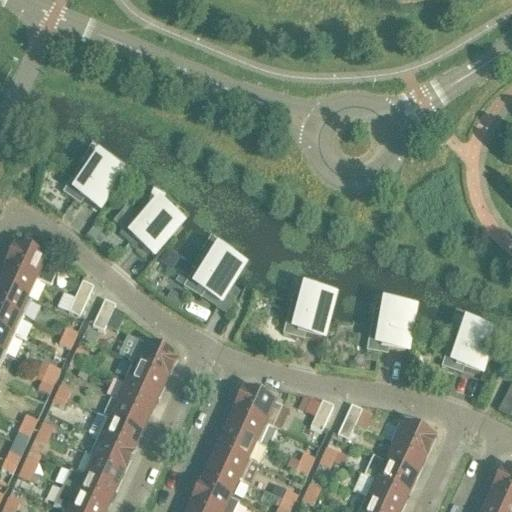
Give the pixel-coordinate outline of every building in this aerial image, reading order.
[(97,212),(122,175),(101,161),(95,169),(85,162),(62,195),(80,208),(83,203),(97,212)] [(151,258),(180,224),(161,208),(155,215),(145,207),(118,238),(134,252),(138,247),(151,258)] [(86,238),(94,243),(98,237),(102,233),(94,228),(86,238)] [(16,247),(6,269),(39,284),(39,285),(49,290),(58,271),(56,267),(27,254),(28,252),(16,247)] [(218,305),(242,267),(220,254),(215,262),(204,255),(182,289),(200,301),(204,296),(218,305)] [(6,269),(0,280),(0,288),(30,303),(31,302),(26,300),(34,283),(39,285),(39,284),(6,269)] [(81,285),(73,282),(68,293),(76,297),(81,285)] [(82,312),(92,290),(82,285),(81,285),(76,297),(71,307),(82,312)] [(0,288),(0,311),(22,321),(30,303),(0,288)] [(320,341),(332,298),(307,292),(305,301),(292,298),(282,337),(303,343),(304,337),(320,341)] [(226,294),(216,311),(225,317),(235,300),(226,294)] [(182,304),(174,299),(171,304),(179,309),(182,304)] [(104,304),(92,330),(102,335),(115,309),(104,304)] [(404,355),(412,311),(387,306),(385,316),(372,313),(365,354),(387,358),(388,352),(404,355)] [(78,320),(82,312),(71,307),(68,315),(78,320)] [(0,311),(0,333),(13,340),(22,321),(0,311)] [(478,377),(493,334),(469,326),(466,335),(454,331),(440,370),(461,377),(463,371),(478,377)] [(66,330),(62,339),(73,344),(77,335),(66,330)] [(93,347),(98,336),(86,331),(81,342),(93,347)] [(0,333),(0,356),(5,358),(13,340),(0,333)] [(73,344),(62,339),(58,348),(69,353),(73,344)] [(137,343),(127,364),(165,381),(175,359),(163,354),(162,355),(137,343)] [(76,351),(72,361),(84,366),(85,364),(96,369),(99,362),(76,351)] [(84,366),(72,361),(69,369),(81,374),(84,366)] [(42,364),(38,373),(56,381),(60,373),(42,364)] [(131,367),(123,384),(157,400),(165,381),(127,364),(127,365),(131,367)] [(488,387),(493,374),(483,371),(479,384),(488,387)] [(52,390),(56,381),(38,373),(34,381),(52,390)] [(123,384),(115,403),(148,418),(157,400),(123,384)] [(60,388),(56,397),(67,402),(71,394),(60,388)] [(244,391),(234,413),(272,430),(281,410),(256,398),(257,397),(244,391)] [(63,411),(67,402),(56,397),(52,406),(63,411)] [(110,402),(102,419),(102,420),(139,437),(148,418),(115,403),(114,404),(110,402)] [(509,420),(511,412),(511,406),(503,402),(497,414),(509,420)] [(320,436),(332,410),(321,405),(310,431),(320,436)] [(351,436),(361,414),(350,409),(340,431),(351,436)] [(234,413),(226,431),(259,447),(267,429),(272,431),(272,430),(234,413)] [(98,439),(98,440),(131,455),(139,437),(102,420),(102,419),(97,416),(89,435),(98,439)] [(25,418),(22,427),(33,432),(37,424),(25,418)] [(399,425),(390,446),(423,461),(433,439),(421,433),(420,435),(399,425)] [(43,426),(39,434),(50,440),(54,431),(43,426)] [(29,440),(33,432),(22,427),(18,435),(29,440)] [(226,431),(217,450),(250,465),(251,464),(246,462),(254,445),(259,447),(226,431)] [(351,436),(340,431),(336,439),(347,444),(351,436)] [(50,440),(39,434),(34,443),(46,448),(50,440)] [(98,440),(89,458),(122,474),(131,455),(98,440)] [(386,466),(381,464),(415,479),(423,461),(390,446),(389,447),(394,449),(386,466)] [(217,450),(208,468),(242,484),(250,465),(217,450)] [(326,450),(322,459),(334,463),(337,455),(326,450)] [(8,455),(5,464),(16,469),(20,460),(8,455)] [(303,456),(299,465),(310,470),(314,461),(303,456)] [(84,457),(76,474),(76,475),(114,492),(122,474),(89,458),(89,459),(84,457)] [(330,472),(334,463),(322,459),(318,467),(330,472)] [(373,482),(373,483),(406,498),(415,479),(381,464),(372,459),(364,478),(373,482)] [(26,463),(22,471),(33,476),(37,468),(26,463)] [(16,469),(5,464),(1,472),(13,477),(16,469)] [(306,478),(310,470),(299,465),(295,473),(306,478)] [(208,468),(200,487),(229,500),(237,482),(241,484),(242,484),(208,468)] [(29,485),(33,476),(22,471),(17,480),(29,485)] [(70,471),(61,490),(105,511),(114,492),(76,475),(76,474),(70,471)] [(511,475),(502,471),(492,493),(511,502),(511,475)] [(373,483),(364,501),(387,511),(399,511),(406,498),(373,483)] [(200,487),(191,506),(205,511),(223,511),(229,500),(200,487)] [(309,487),(305,496),(317,501),(320,492),(309,487)] [(104,511),(105,511),(61,490),(53,508),(62,511),(104,511)] [(286,493),(282,501),(293,507),(297,498),(286,493)] [(511,511),(511,502),(492,493),(484,511),(483,511),(511,511)] [(313,509),(317,501),(305,496),(301,504),(313,509)] [(8,500),(4,509),(10,511),(16,511),(19,505),(8,500)] [(282,501),(277,511),(290,511),(293,507),(282,501)] [(387,511),(364,501),(359,511),(387,511)]
